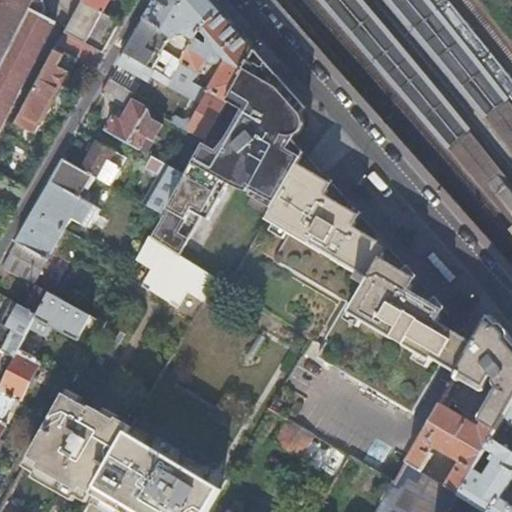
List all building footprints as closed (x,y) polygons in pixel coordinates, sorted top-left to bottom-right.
[(0,0),(0,132),(56,21),(44,15),(46,9),(43,0),(0,0)] [(100,50),(104,52),(121,21),(104,12),(110,0),(82,0),(66,32),(100,50)] [(206,26),(221,12),(210,0),(153,0),(125,52),(148,65),(154,69),(162,55),(160,53),(170,36),(175,39),(178,35),(184,33),(197,41),(206,26)] [(498,172),(511,188),(511,177),(362,0),(317,0),(511,228),(511,207),(489,180),(498,172)] [(384,0),(511,153),(511,103),(426,0),(384,0)] [(247,68),(256,51),(237,30),(221,12),(206,26),(197,41),(185,60),(184,62),(199,72),(201,72),(210,55),(212,59),(215,60),(217,61),(221,60),(223,58),(225,56),(226,57),(208,89),(228,100),(246,67),(247,68)] [(90,67),(100,50),(66,32),(10,136),(28,145),(35,133),(36,134),(41,124),(43,125),(77,61),(90,67)] [(275,204),(305,151),(300,144),(304,137),(306,136),(307,132),(308,127),(308,122),(307,118),(297,109),(303,103),(267,63),(256,51),(247,68),(246,67),(228,100),(207,140),(188,174),(165,214),(152,237),(181,255),(203,216),(211,202),(217,205),(232,180),(275,204)] [(184,62),(185,60),(170,51),(158,71),(173,80),(184,62)] [(148,65),(125,52),(116,68),(122,71),(124,68),(141,77),(148,65)] [(124,104),(131,90),(110,79),(102,93),(124,104)] [(207,140),(228,100),(208,89),(200,84),(193,96),(203,102),(193,119),(190,118),(183,119),(178,116),(174,122),(207,140)] [(106,129),(148,152),(164,122),(153,116),(149,107),(133,99),(127,109),(122,107),(116,117),(113,115),(106,129)] [(82,167),(96,175),(112,184),(127,156),(98,140),(82,167)] [(460,372),(477,344),(422,283),(377,231),(341,192),(305,151),(275,204),(266,220),(290,234),(276,260),(293,270),(337,297),(348,303),(326,339),(328,340),(319,357),(363,383),(415,413),(445,365),(460,372)] [(165,214),(188,174),(153,155),(147,166),(160,173),(144,202),(165,214)] [(34,212),(66,229),(73,218),(91,228),(102,208),(78,195),(84,185),(89,188),(96,175),(82,167),(65,158),(34,212)] [(0,197),(12,204),(19,190),(0,180),(0,197)] [(209,220),(217,205),(211,202),(203,216),(209,220)] [(33,284),(66,229),(34,212),(3,268),(33,284)] [(204,302),(217,279),(181,255),(152,237),(140,260),(204,302)] [(38,315),(50,293),(38,287),(27,309),(38,315)] [(0,326),(0,350),(16,359),(19,353),(38,315),(27,309),(14,302),(0,326)] [(79,334),(93,342),(104,322),(90,315),(79,334)] [(476,472),(488,453),(494,441),(505,423),(511,411),(511,338),(492,317),(477,344),(460,372),(456,380),(460,382),(462,380),(483,391),(486,390),(493,378),(497,379),(495,383),(498,388),(480,418),(481,425),(479,429),(467,423),(465,417),(443,404),(408,463),(424,473),(434,456),(433,455),(436,449),(443,446),(445,447),(444,450),(445,453),(454,459),(457,458),(459,455),(461,456),(462,464),(458,470),(457,469),(447,486),(462,495),(463,495),(476,472)] [(0,437),(7,424),(3,421),(8,410),(14,400),(19,403),(40,363),(19,353),(16,359),(5,378),(3,382),(1,387),(0,388),(0,437)] [(283,406),(274,401),(270,409),(279,415),(283,406)] [(511,444),(505,440),(502,446),(511,452),(511,411),(505,423),(511,429),(511,444)] [(98,487),(120,448),(98,436),(98,435),(65,416),(44,454),(58,463),(58,464),(76,475),(76,474),(98,487)] [(301,458),(314,435),(289,421),(276,443),(301,458)] [(126,511),(207,511),(222,487),(129,433),(120,448),(98,487),(94,494),(126,511)] [(494,441),(488,453),(493,456),(491,461),(494,464),(486,478),(476,472),(463,495),(488,511),(511,511),(511,504),(502,499),(511,481),(511,452),(502,446),(494,441)] [(451,511),(462,495),(447,486),(424,473),(408,463),(397,484),(395,483),(377,511),(451,511)]
